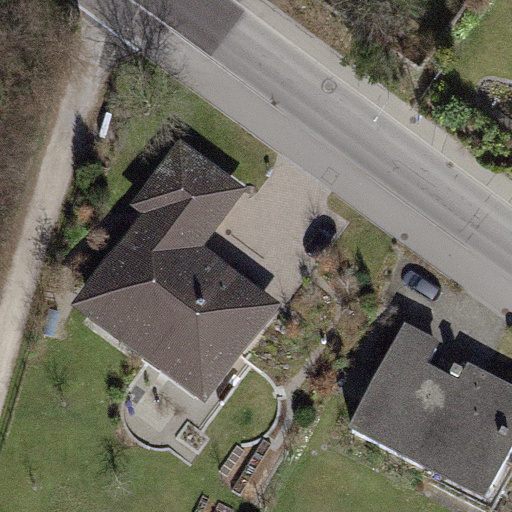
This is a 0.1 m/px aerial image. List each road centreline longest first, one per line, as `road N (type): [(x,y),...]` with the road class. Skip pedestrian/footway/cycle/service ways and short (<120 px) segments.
road 1 (tertiary): [(511,239),(181,0)]
road 2 (track): [(0,357),(151,47)]
